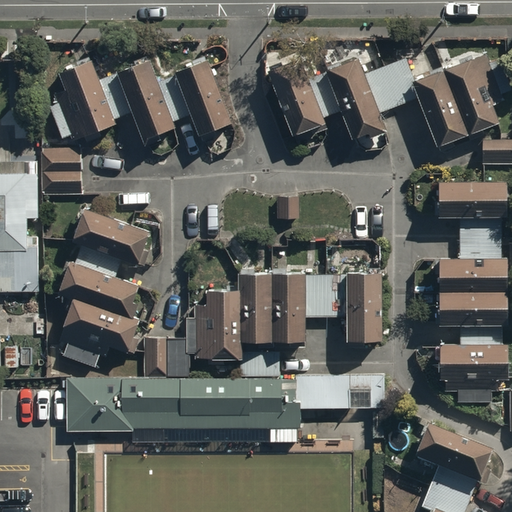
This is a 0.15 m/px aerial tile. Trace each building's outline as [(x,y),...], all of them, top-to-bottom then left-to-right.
[(204,52),(170,65),(195,127),(228,114),(204,52)] [(86,54),(48,69),(73,133),(112,118),(86,54)] [(144,60),(116,71),(144,142),(172,131),(144,60)] [(511,63),(448,88),(477,160),(511,145),(511,63)] [(333,64),(300,77),(328,147),(360,135),(333,64)] [(392,64),(359,77),(388,150),(421,137),(392,64)] [(111,67),(95,73),(111,114),(127,108),(111,67)] [(436,68),(400,82),(415,122),(451,108),(436,68)] [(359,80),(342,87),(357,125),(374,118),(359,80)] [(82,150),(45,150),(45,192),(82,192),(82,150)] [(0,293),(35,293),(35,232),(27,233),(27,160),(0,159),(0,293)] [(511,341),(504,342),(504,320),(510,320),(510,255),(504,255),(503,212),(511,212),(511,178),(440,178),(440,212),(460,212),(460,256),(437,256),(438,320),(460,320),(460,342),(438,342),(438,379),(511,378),(511,341)] [(300,195),(278,195),(278,216),(300,216),(300,195)] [(152,231),(86,208),(74,241),(140,265),(152,231)] [(144,287),(71,261),(61,289),(134,315),(144,287)] [(237,288),(194,288),(194,358),(243,358),(243,341),(305,341),(305,319),(344,319),(344,340),(381,340),(381,273),(343,273),(343,275),(305,275),(305,271),(237,272),(237,288)] [(45,298),(22,298),(22,315),(36,315),(36,323),(45,323),(45,298)] [(139,321),(75,298),(62,336),(126,358),(139,321)] [(45,335),(12,335),(12,358),(29,358),(29,376),(45,376),(45,335)] [(144,337),(144,377),(185,376),(185,337),(144,337)] [(298,423),(297,407),(373,407),(374,439),(385,439),(382,376),(296,376),(185,376),(144,377),(72,377),(73,387),(73,429),(134,428),(134,423),(298,423)] [(430,511),(464,511),(474,487),(478,489),(491,455),(426,430),(413,463),(433,471),(419,508),(430,511)]
